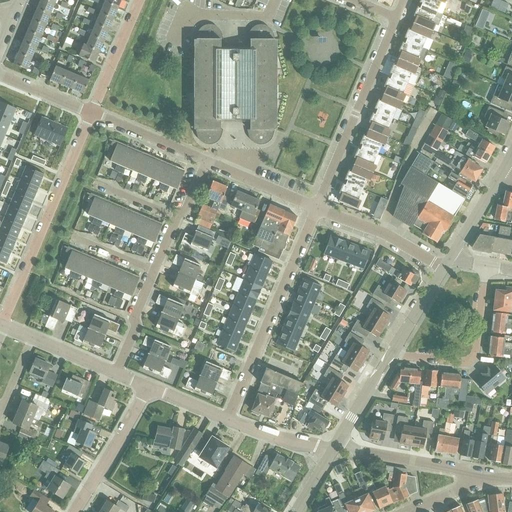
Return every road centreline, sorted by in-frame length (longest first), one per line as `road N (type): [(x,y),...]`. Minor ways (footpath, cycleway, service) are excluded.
road 1 (residential): [(226,421),(317,207)]
road 2 (residential): [(5,323),(92,112)]
road 3 (residential): [(317,207),(396,17)]
road 4 (residential): [(395,348),(472,358),(486,267)]
road 5 (residential): [(73,511),(147,387)]
road 6 (residential): [(476,478),(338,439)]
road 7 (residential): [(444,268),(317,207)]
road 8 (residential): [(207,160),(92,112)]
road 9 (residential): [(92,112),(140,0)]
road 10 (residential): [(176,40),(198,14),(264,16),(275,0)]
